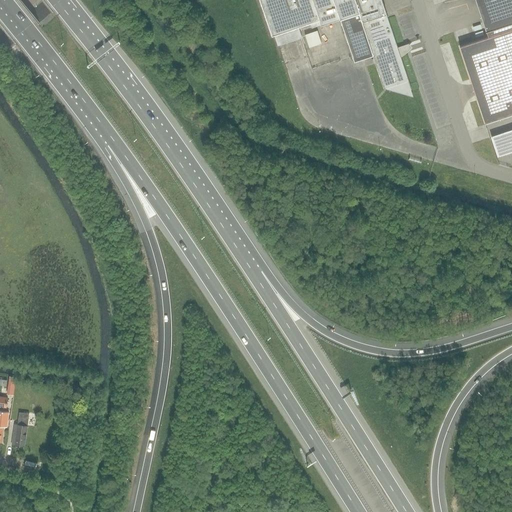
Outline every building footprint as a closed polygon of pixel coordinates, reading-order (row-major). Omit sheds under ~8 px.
[(260,0),(272,36),(274,35),(277,44),(277,43),(277,41),(300,33),(301,36),(302,35),(299,27),(319,21),(321,25),(340,19),(354,62),(365,58),(364,55),(372,52),(373,56),(376,55),(379,63),(376,64),(385,90),(385,89),(400,84),(408,81),(411,90),(412,89),(401,57),(398,47),(381,0),(260,0)] [(511,0),(475,0),(488,38),(460,47),(485,124),(511,115),(511,0)] [(317,29),(305,33),(309,46),(321,42),(317,29)] [(511,129),(490,138),(498,160),(511,154),(511,129)] [(24,447),(27,426),(29,414),(19,412),(18,425),(14,424),(11,445),(24,447)]
